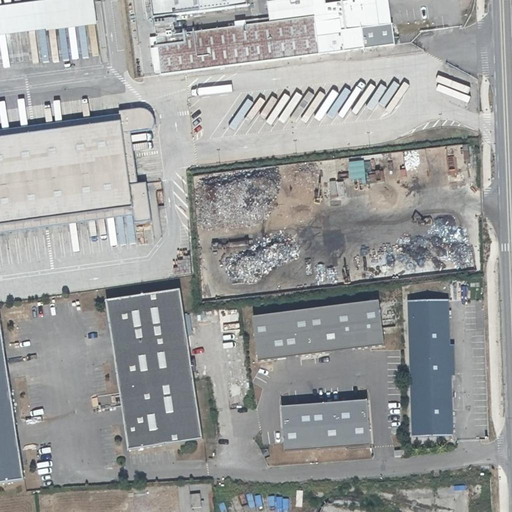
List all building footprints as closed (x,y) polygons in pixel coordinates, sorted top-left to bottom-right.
[(0,35),(94,22),(90,0),(60,0),(0,8),(0,35)] [(147,0),(149,16),(246,4),(245,0),(147,0)] [(324,0),(278,0),(266,2),(268,20),(313,14),(318,53),(362,47),(359,27),(389,23),(386,0),(346,0),(325,3),(324,0)] [(184,41),(155,45),(159,73),(317,53),(312,15),(245,24),(245,20),(231,22),(232,26),(183,32),(184,41)] [(389,23),(359,27),(362,47),(392,44),(389,23)] [(119,122),(0,136),(0,224),(124,210),(128,224),(145,222),(139,181),(123,185),(116,133),(143,130),(149,125),(149,119),(144,111),(118,113),(119,122)] [(348,162),(349,180),(364,179),(363,161),(348,162)] [(178,290),(104,301),(126,451),(200,440),(178,290)] [(447,344),(445,300),(407,302),(411,436),(449,435),(449,418),(448,373),(447,344)] [(374,301),(250,317),(255,359),(380,343),(374,301)] [(447,344),(448,373),(456,373),(455,343),(447,344)] [(0,350),(0,484),(20,481),(0,350)] [(363,400),(278,407),(282,450),(367,443),(363,400)] [(199,494),(189,495),(190,507),(199,507),(199,494)]
